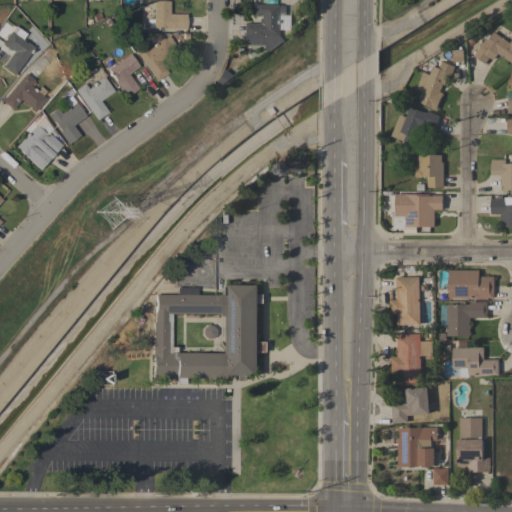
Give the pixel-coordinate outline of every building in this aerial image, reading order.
[(165,29),(165,28),(146,28),(146,19),(153,19),(152,1),(169,1),(169,14),(185,14),(185,29),(165,29)] [(279,49),(267,49),(264,45),(247,45),(246,37),(245,23),(260,23),(260,19),(263,19),(263,15),(256,15),(256,4),(279,4),(279,49)] [(14,74),(2,65),(12,51),(1,43),(14,25),(25,34),(22,39),(33,47),(14,74)] [(509,43),(511,39),(511,63),(497,53),(492,60),(489,57),(485,63),(473,55),(480,45),(479,44),(487,32),(491,35),(493,31),(509,43)] [(163,39),(168,36),(173,44),(169,47),(173,52),(159,62),(167,73),(155,81),(136,53),(145,46),(147,48),(162,37),(163,39)] [(464,61),(453,62),(452,50),(463,49),(464,61)] [(129,53),(138,66),(127,74),(137,88),(125,97),(114,81),(115,80),(107,69),(129,53)] [(415,88),(422,71),(429,74),(433,66),(439,68),(442,61),(455,66),(451,75),(448,73),(448,75),(449,76),(445,85),(444,84),(444,85),(442,84),(439,91),(444,93),(436,111),(430,108),(430,107),(418,102),(420,98),(418,97),(420,93),(421,94),(422,91),(415,88)] [(0,100),(25,73),(33,65),(40,72),(32,80),(33,81),(29,86),(35,91),(39,86),(45,91),(41,96),(45,99),(33,112),(20,100),(11,109),(10,109),(9,110),(1,102),(2,102),(0,100)] [(99,101),(107,112),(96,120),(74,90),(83,83),(87,89),(103,77),(113,91),(99,101)] [(71,126),(78,135),(67,144),(58,132),(60,131),(52,121),(47,115),(56,108),(60,113),(67,108),(64,104),(72,98),(85,116),(71,126)] [(399,114),(405,117),(409,107),(423,112),(426,113),(427,110),(439,115),(434,128),(423,124),(414,145),(410,143),(410,144),(390,136),(399,114)] [(14,147),(35,125),(36,125),(39,127),(38,128),(43,132),(44,131),(46,133),(47,132),(61,145),(39,170),(14,147)] [(443,187),(426,187),(427,176),(421,176),(421,177),(415,177),(415,168),(418,168),(418,155),(441,155),(441,162),(443,162),(443,187)] [(491,175),(491,159),(505,159),(505,163),(509,163),(509,160),(511,160),(511,191),(502,191),(502,183),(501,183),(500,175),(491,175)] [(394,215),(394,193),(405,193),(427,193),(427,195),(443,195),(443,210),(433,210),(433,219),(430,219),(431,227),(404,227),(404,215),(394,215)] [(511,197),(511,226),(499,226),(500,214),(490,214),(490,198),(504,198),(504,197),(511,197)] [(447,297),(448,269),(478,270),(478,276),(493,276),(493,298),(447,297)] [(419,324),(396,324),(396,315),(389,315),(389,299),(395,299),(395,277),(418,276),(419,324)] [(152,322),(153,322),(153,312),(153,306),(151,306),(151,302),(153,302),(154,294),(176,294),(176,287),(196,287),(196,294),(219,294),(219,288),(225,288),(225,294),(228,294),(228,285),(257,285),(257,294),(263,294),(263,303),(257,303),(257,341),(267,341),(267,352),(257,352),(257,374),(247,374),(246,380),(239,380),(239,374),(230,374),(230,378),(184,378),(184,384),(175,384),(175,378),(151,377),(152,322)] [(447,304),(459,304),(459,301),(464,301),(464,304),(469,304),(469,301),(486,302),(486,317),(469,317),(469,336),(446,336),(447,304)] [(420,381),(397,381),(397,371),(390,372),(390,356),(396,356),(396,334),(419,333),(420,381)] [(483,347),(483,359),(498,359),(498,375),(467,375),(467,368),(452,369),(452,347),(483,347)] [(429,413),(413,414),(413,415),(407,416),(407,422),(392,423),(390,402),(400,401),(400,389),(427,387),(429,413)] [(481,418),(481,439),(482,439),(482,457),(489,457),(489,471),(465,471),(465,466),(465,467),(459,467),(456,467),(456,439),(459,439),(459,418),(481,418)] [(396,427),(437,427),(437,440),(430,440),(430,448),(433,448),(433,465),(430,465),(430,467),(421,467),(421,465),(419,465),(419,466),(417,466),(417,468),(413,468),(413,467),(397,467),(396,427)] [(433,468),(447,468),(447,485),(432,484),(433,468)]
